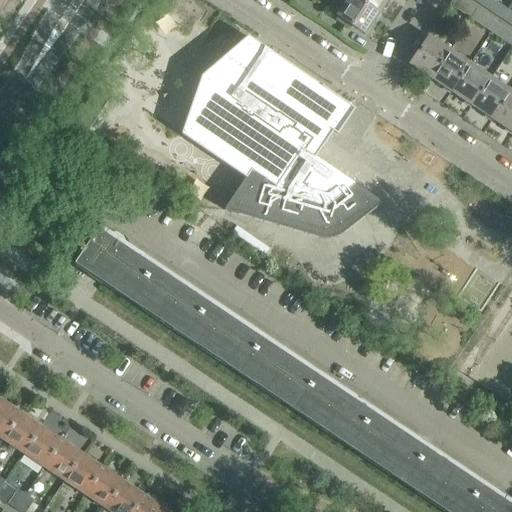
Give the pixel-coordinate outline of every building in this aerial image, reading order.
[(348,0),(337,17),(365,35),(379,14),(358,0),(348,0)] [(358,0),(379,14),(388,0),(358,0)] [(460,0),(453,0),(450,5),(471,19),(477,11),(460,0)] [(492,0),(483,0),(481,5),(501,19),(507,10),(492,0)] [(511,12),(507,10),(501,19),(511,25),(511,12)] [(477,11),(471,19),(492,33),(497,25),(477,11)] [(511,34),(497,25),(492,33),(511,46),(511,34)] [(202,76),(181,134),(245,179),(241,185),(224,210),(230,212),(318,239),(324,240),(329,240),(334,239),(339,237),(344,234),(381,205),(382,204),(328,167),(313,157),(322,143),(325,145),(333,133),(337,136),(355,110),(248,37),(202,76)] [(429,37),(410,65),(431,79),(450,51),(429,37)] [(452,92),(470,65),(450,51),(431,79),(452,92)] [(472,106),(491,79),(470,65),(452,92),(472,106)] [(493,120),(511,92),(491,79),(472,106),(493,120)] [(111,96),(98,87),(76,120),(89,129),(111,96)] [(511,132),(511,92),(493,120),(511,132)] [(82,148),(93,155),(101,143),(90,135),(82,148)] [(102,283),(444,511),(511,511),(511,499),(509,503),(495,494),(498,490),(143,254),(140,258),(127,249),(129,245),(129,244),(127,240),(124,237),(121,235),(118,234),(113,234),(101,226),(84,249),(82,248),(80,252),(82,253),(74,264),(88,274),(91,270),(105,279),(102,283)] [(237,227),(232,233),(266,256),(271,249),(237,227)] [(0,400),(0,438),(3,441),(21,414),(0,400)] [(21,414),(3,441),(24,455),(42,428),(21,414)] [(42,428),(24,455),(44,468),(62,442),(42,428)] [(62,442),(44,468),(65,482),(83,455),(62,442)] [(83,455),(65,482),(86,496),(103,469),(83,455)] [(103,469),(86,496),(106,509),(124,482),(103,469)] [(124,482),(106,509),(110,511),(132,511),(144,496),(124,482)] [(17,491),(5,483),(0,490),(0,500),(16,511),(26,496),(18,490),(17,491)] [(26,496),(16,511),(17,511),(26,511),(34,501),(26,496)] [(144,496),(132,511),(163,511),(165,510),(144,496)]
